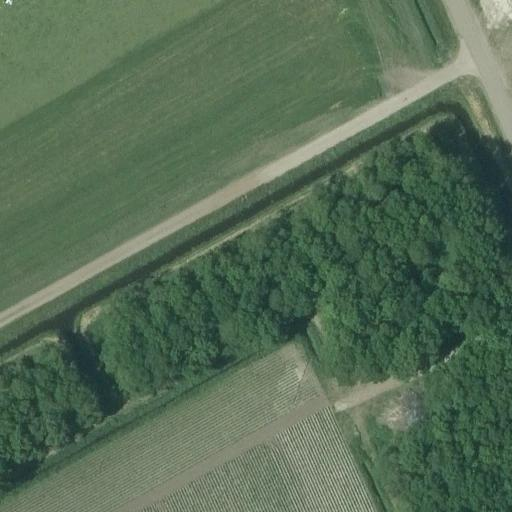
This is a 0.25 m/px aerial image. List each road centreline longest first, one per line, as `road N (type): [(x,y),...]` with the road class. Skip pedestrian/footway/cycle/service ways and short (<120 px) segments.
road 1 (unclassified): [(359,397),(511,331)]
road 2 (unclassified): [(511,129),(453,0)]
